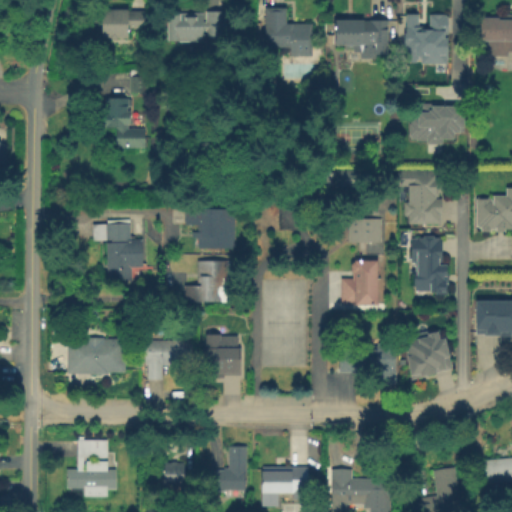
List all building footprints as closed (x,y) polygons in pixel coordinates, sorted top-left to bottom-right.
[(312,26),(312,49),(268,49),(268,22),(255,22),(255,8),(268,8),(268,10),(287,10),(287,26),(312,26)] [(146,11),(146,30),(131,30),(131,39),(103,39),(103,11),(146,11)] [(224,13),(224,37),(204,37),(204,42),(169,42),(169,16),(204,16),(204,25),(210,25),(210,13),(224,13)] [(410,14),(466,18),(464,48),(408,44),(410,14)] [(479,40),(479,17),(499,17),(499,19),(511,19),(511,51),(502,51),(502,40),(479,40)] [(377,20),(377,45),(338,45),(338,20),(377,20)] [(145,77),(145,93),(129,93),(129,77),(145,77)] [(147,131),(146,149),(117,149),(117,130),(104,130),(104,100),(132,101),(131,130),(147,131)] [(463,105),(428,104),(428,109),(426,108),(426,111),(416,111),(416,122),(407,122),(407,138),(414,138),(414,139),(426,139),(426,151),(437,152),(438,142),(440,143),(440,138),(452,138),(452,132),(462,132),(463,105)] [(336,170),(359,170),(359,187),(336,187),(336,170)] [(400,170),(439,170),(440,176),(445,176),(445,188),(440,188),(440,199),(443,199),(443,214),(441,215),(441,223),(409,223),(409,215),(405,215),(405,202),(411,202),(411,183),(400,183),(400,170)] [(478,198),(511,196),(511,226),(478,227),(478,198)] [(236,225),(236,249),(199,249),(199,225),(185,225),(185,209),(236,209),(236,225)] [(382,221),(382,243),(351,243),(351,221),(382,221)] [(131,224),(131,241),(142,242),(142,268),(132,268),(132,281),(109,281),(109,241),(95,241),(95,224),(131,224)] [(414,238),(445,239),(446,291),(415,290),(414,238)] [(381,261),(381,307),(343,307),(343,281),(356,281),(356,261),(381,261)] [(233,304),(185,303),(185,288),(200,288),(200,263),(233,263),(233,304)] [(474,333),(474,300),(511,300),(511,332),(509,332),(509,336),(497,336),(497,335),(482,335),(482,333),(474,333)] [(407,341),(442,331),(454,370),(416,380),(407,341)] [(236,371),(235,334),(203,334),(204,347),(208,347),(208,372),(236,371)] [(237,357),(237,337),(249,337),(249,357),(237,357)] [(69,374),(69,340),(127,340),(127,374),(69,374)] [(162,381),(150,381),(150,340),(184,340),(184,365),(162,365),(162,381)] [(393,383),(378,383),(378,371),(336,371),(336,350),(350,350),(350,345),(375,345),(375,342),(392,342),(393,383)] [(212,385),(212,361),(239,361),(238,385),(212,385)] [(83,458),(83,473),(86,473),(86,464),(109,464),(109,473),(118,473),(118,491),(111,491),(111,498),(85,498),(85,491),(66,491),(67,473),(78,473),(78,442),(109,443),(109,458),(83,458)] [(245,492),(215,492),(215,472),(228,472),(228,448),(245,448),(245,492)] [(511,483),(486,483),(486,460),(511,460),(511,483)] [(163,483),(164,465),(185,466),(185,483),(163,483)] [(415,511),(413,499),(436,494),(432,470),(455,465),(462,509),(448,511),(415,511)] [(279,510),(262,509),(262,466),(308,466),(308,493),(279,492),(279,510)] [(355,471),(355,485),(389,485),(389,511),(332,511),(332,471),(355,471)]
